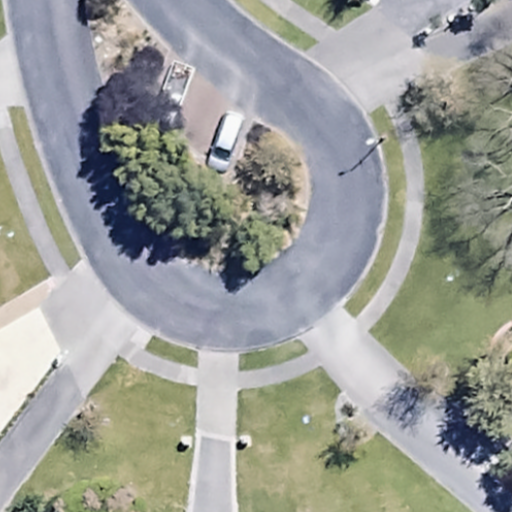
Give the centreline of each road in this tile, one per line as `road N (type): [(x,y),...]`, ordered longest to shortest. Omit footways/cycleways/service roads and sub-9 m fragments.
road 1 (residential): [(294,296),(234,313),(179,304),(129,272),(85,211),(56,134),(38,54),(37,0)]
road 2 (residential): [(179,0),(319,100),(338,141),(342,203),(329,256),(294,296)]
